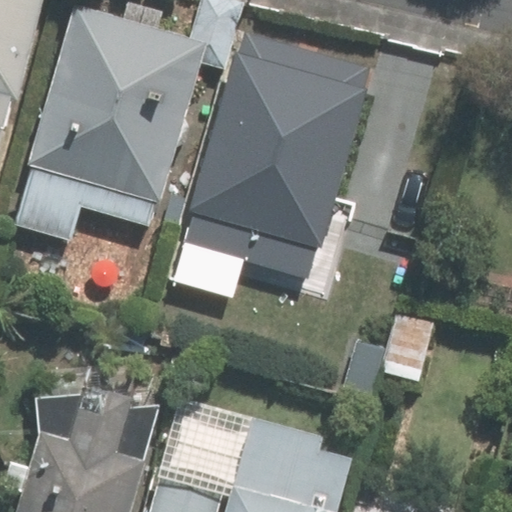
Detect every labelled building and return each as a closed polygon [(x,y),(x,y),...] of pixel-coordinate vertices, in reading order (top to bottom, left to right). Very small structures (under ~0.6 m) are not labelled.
[(0,0),(0,160),(40,0),(0,0)] [(203,41),(72,4),(11,219),(68,235),(77,202),(151,223),(203,41)] [(235,51),(187,206),(319,246),(367,91),(235,51)] [(337,511),(353,459),(319,449),(322,437),(184,399),(152,511),(337,511)] [(127,511),(142,457),(38,429),(15,511),(127,511)]
